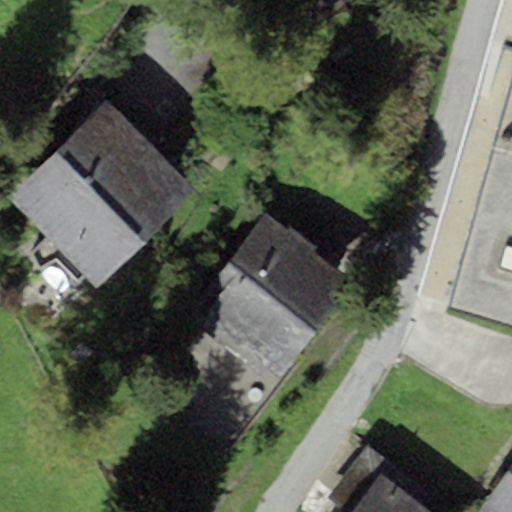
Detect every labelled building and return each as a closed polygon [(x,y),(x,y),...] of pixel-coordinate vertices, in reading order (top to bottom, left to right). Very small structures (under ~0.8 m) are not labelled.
[(511,74),(492,143),(450,307),(511,327),(511,74)] [(107,99),(56,151),(147,240),(198,188),(107,99)] [(101,287),(147,240),(56,151),(10,198),(101,287)] [(361,284),(265,214),(215,282),(226,290),(200,325),(275,381),(302,345),(311,352),(361,284)] [(511,511),(511,467),(480,511),(511,511)] [(430,511),(379,473),(349,511),(430,511)]
